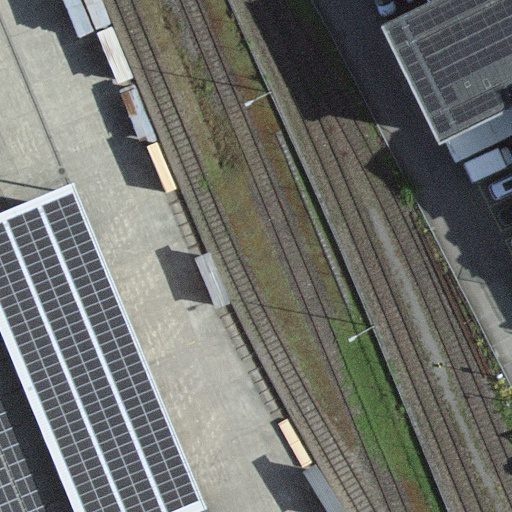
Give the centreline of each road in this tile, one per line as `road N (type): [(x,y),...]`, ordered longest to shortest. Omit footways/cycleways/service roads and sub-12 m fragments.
road 1 (unknown): [(307,511),(37,0)]
road 2 (residential): [(338,0),(511,320)]
